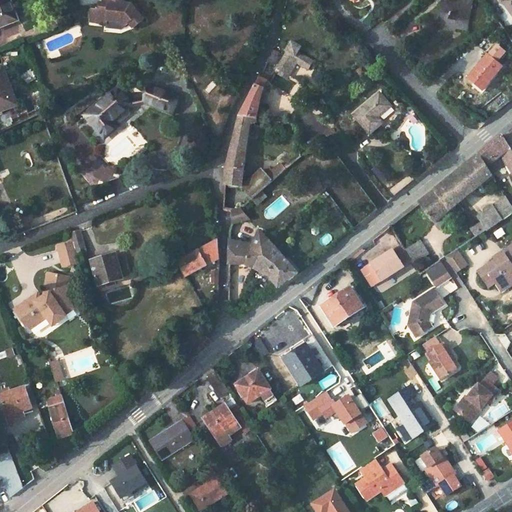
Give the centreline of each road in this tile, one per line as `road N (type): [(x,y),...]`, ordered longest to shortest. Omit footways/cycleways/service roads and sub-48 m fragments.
road 1 (tertiary): [(511,111),(227,341)]
road 2 (tertiary): [(227,341),(16,511)]
road 3 (residential): [(0,248),(188,174),(216,171)]
road 4 (residential): [(216,171),(284,0)]
road 5 (residential): [(227,341),(216,171)]
